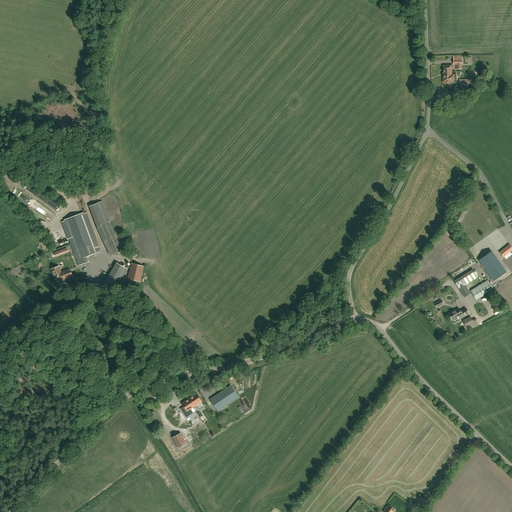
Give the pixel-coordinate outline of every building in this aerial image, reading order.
[(453,56),(453,60),(453,65),(456,65),(456,69),(462,69),(461,65),(462,65),(462,60),(462,56),(453,56)] [(451,75),(451,65),(443,66),(444,74),(448,74),(448,75),(451,75)] [(453,75),(451,75),(448,75),(448,74),(444,74),(444,76),(443,76),(443,82),(445,82),(445,83),(450,83),(450,82),(454,82),(453,75)] [(468,87),(468,83),(468,79),(460,79),(460,91),(469,91),(468,87)] [(113,255),(121,251),(108,222),(109,222),(102,201),(92,205),(100,226),(113,255)] [(459,223),(465,212),(460,209),(454,220),(459,223)] [(96,243),(85,213),(62,222),(79,266),(88,262),(86,257),(101,251),(97,242),(96,243)] [(511,248),(509,244),(499,252),(503,256),(511,248)] [(493,281),(506,272),(494,255),(482,264),(493,281)] [(127,269),(116,263),(104,284),(115,290),(127,269)] [(141,282),(144,266),(131,263),(127,279),(141,282)] [(59,266),(51,269),(57,285),(65,282),(64,279),(72,276),(69,269),(61,272),(59,266)] [(464,297),(466,296),(470,293),(465,285),(475,279),(470,272),(454,282),(458,289),(462,294),(464,297)] [(494,289),(488,280),(471,290),(476,300),(494,289)] [(459,308),(449,314),(452,320),(458,317),(459,319),(469,313),(466,308),(460,311),(459,308)] [(471,317),(463,321),(466,327),(474,323),(471,317)] [(238,397),(235,392),(230,385),(218,393),(210,399),(218,410),(238,397)] [(202,403),(201,402),(202,401),(196,393),(190,397),(192,401),(190,402),(193,407),(196,405),(199,410),(204,406),(202,403)] [(187,411),(193,407),(190,402),(192,401),(190,397),(182,403),(187,411)] [(149,414),(150,415),(153,421),(157,418),(153,411),(149,414)] [(172,438),(178,449),(187,444),(181,433),(172,438)]
